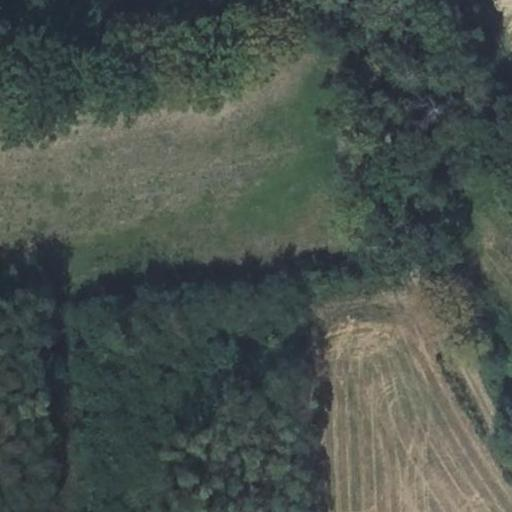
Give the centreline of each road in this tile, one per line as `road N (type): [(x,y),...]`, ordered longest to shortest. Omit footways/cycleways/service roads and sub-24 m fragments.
road 1 (track): [(511,447),(398,236),(360,0)]
road 2 (track): [(358,7),(0,71)]
